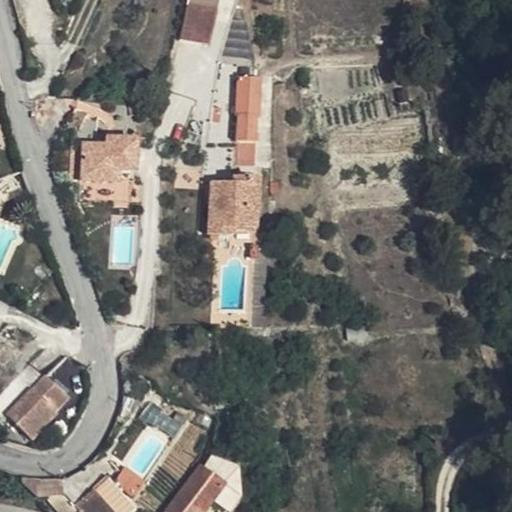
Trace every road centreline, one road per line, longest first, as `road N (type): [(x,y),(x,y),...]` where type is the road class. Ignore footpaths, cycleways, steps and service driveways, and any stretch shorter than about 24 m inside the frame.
road 1 (track): [(443,511),(441,486),(500,413),(503,395),(476,303),(435,64),(409,53),(285,63)]
road 2 (unclassified): [(0,464),(54,468),(89,442),(102,404),(95,330),(39,183),(0,17)]
